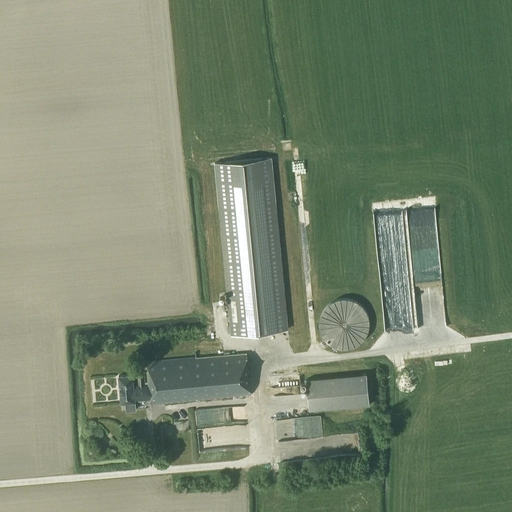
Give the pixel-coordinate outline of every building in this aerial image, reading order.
[(288,328),(276,201),(272,157),(215,162),(231,334),(288,328)] [(387,340),(405,338),(396,265),(379,267),(387,340)] [(320,316),(319,322),(320,329),(322,335),(326,340),(332,344),(338,346),(344,347),(351,346),(357,344),(362,340),(366,335),(368,329),(369,322),(368,316),(366,310),(362,304),(357,300),(351,298),(344,297),(338,298),(332,300),(326,304),(322,310),(320,316)] [(151,403),(250,394),(246,352),(147,361),(149,381),(145,381),(144,374),(138,374),(139,384),(134,385),(133,373),(119,375),(121,401),(126,401),(127,410),(136,409),(135,399),(150,398),(150,400),(151,400),(151,403)] [(366,373),(306,378),(309,410),(369,404),(366,373)] [(247,405),(199,409),(200,427),(249,423),(247,405)]
